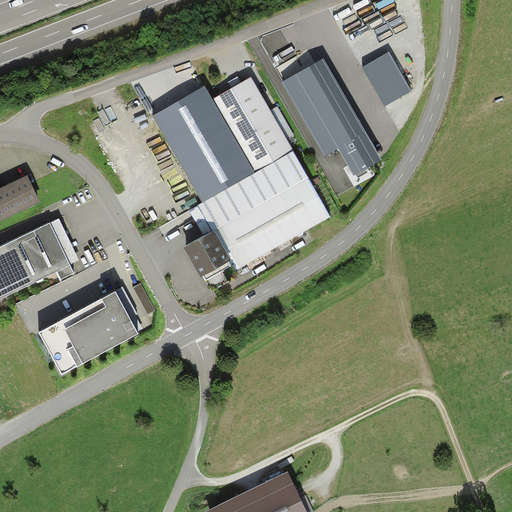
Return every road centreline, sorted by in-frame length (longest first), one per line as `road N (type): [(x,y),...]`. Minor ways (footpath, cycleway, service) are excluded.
road 1 (tertiary): [(452,0),(442,80),(425,133),(370,215),(309,268),(185,336)]
road 2 (track): [(183,477),(225,481),(419,391),(438,403),(482,511)]
road 3 (residential): [(11,133),(30,112),(332,0)]
road 4 (residential): [(11,133),(82,165),(185,336)]
road 5 (tertiary): [(185,336),(0,435)]
road 6 (residential): [(185,336),(201,361),(202,422),(168,511)]
road 7 (motorway): [(0,54),(141,0)]
